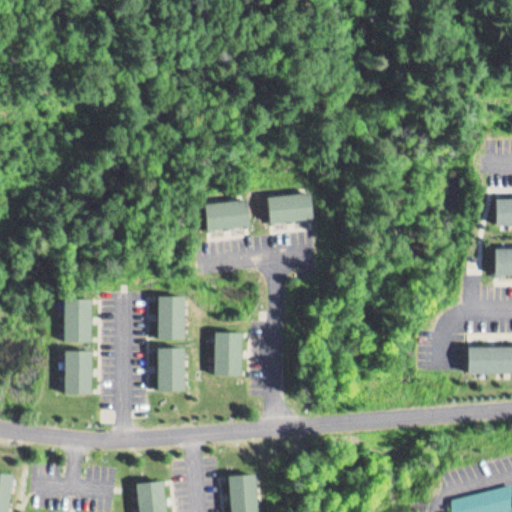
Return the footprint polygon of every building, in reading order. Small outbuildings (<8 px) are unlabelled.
[(305,185),(262,189),(264,216),(307,213),(305,185)] [(511,190),(511,217),(491,217),(491,190),(511,190)] [(243,193),(200,196),(202,224),(245,220),(243,193)] [(511,241),(511,268),(490,268),(490,242),(511,241)] [(151,289),(152,332),(179,331),(179,288),(151,289)] [(61,293),(61,336),(89,336),(88,293),(61,293)] [(212,327),(213,370),(240,369),(240,326),(212,327)] [(511,338),(465,339),(465,364),(511,363),(511,338)] [(151,341),(152,384),(179,383),(179,340),(151,341)] [(59,343),(60,386),(87,385),(87,342),(59,343)] [(223,470),(227,511),(234,511),(255,509),(250,467),(223,470)] [(4,511),(0,511),(0,473),(8,474),(4,511)] [(131,477),(135,511),(163,511),(158,473),(131,477)] [(441,511),(440,506),(449,504),(446,491),(507,477),(511,497),(511,501),(463,511),(441,511)]
